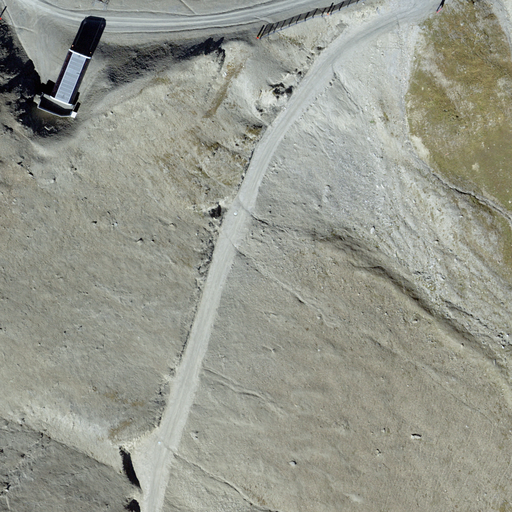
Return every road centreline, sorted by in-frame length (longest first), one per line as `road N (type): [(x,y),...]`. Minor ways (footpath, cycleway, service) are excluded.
road 1 (track): [(160,511),(223,227),(304,82),(424,0)]
road 2 (track): [(40,0),(94,21),(209,26),(318,0)]
